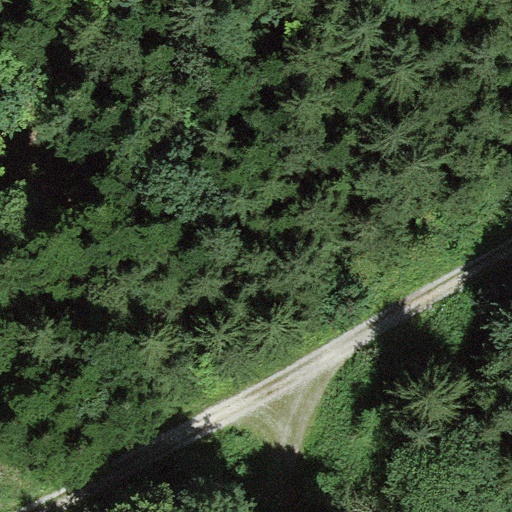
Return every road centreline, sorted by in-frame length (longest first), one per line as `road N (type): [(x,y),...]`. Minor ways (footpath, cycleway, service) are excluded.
road 1 (track): [(330,355),(43,511)]
road 2 (track): [(511,251),(330,355)]
road 3 (track): [(330,355),(293,420),(270,511)]
